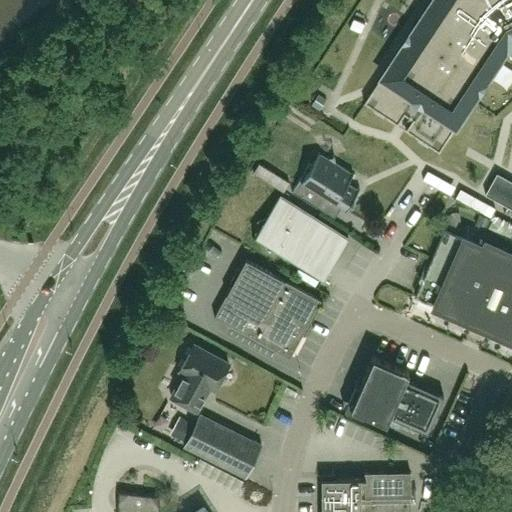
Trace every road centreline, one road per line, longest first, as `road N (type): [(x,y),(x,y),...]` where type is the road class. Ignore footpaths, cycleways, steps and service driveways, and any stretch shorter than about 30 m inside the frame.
road 1 (secondary): [(0,465),(187,97)]
road 2 (secondary): [(187,97),(47,288),(0,374)]
road 3 (residential): [(282,511),(303,417),(355,307)]
road 4 (residential): [(511,377),(355,307)]
road 5 (residential): [(355,307),(424,202)]
